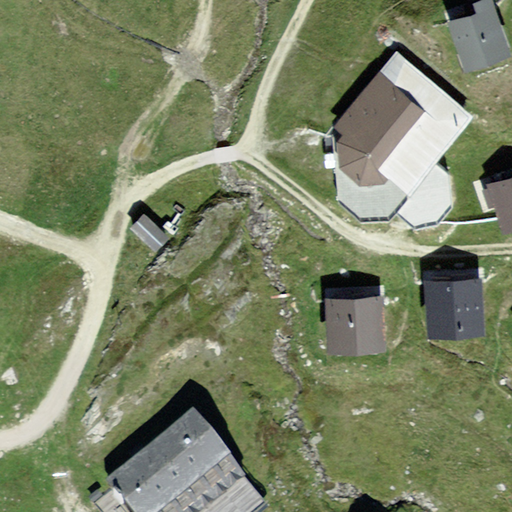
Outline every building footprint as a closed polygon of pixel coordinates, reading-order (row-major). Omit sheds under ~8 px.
[(498,52),(483,9),(442,23),(457,66),(498,52)] [(466,119),(395,57),(332,129),(340,135),(333,144),(335,170),(352,185),(375,182),(381,176),(401,193),(466,119)] [(511,227),(511,176),(486,184),(499,231),(511,227)] [(162,240),(141,219),(127,231),(148,253),(162,240)] [(431,283),(432,334),(481,332),(479,282),(431,283)] [(383,294),(325,297),(327,352),(385,350),(383,294)] [(83,503),(90,511),(250,511),(256,508),(183,420),(83,503)]
